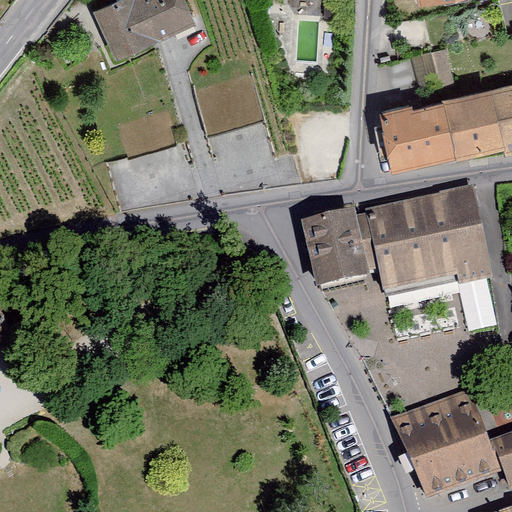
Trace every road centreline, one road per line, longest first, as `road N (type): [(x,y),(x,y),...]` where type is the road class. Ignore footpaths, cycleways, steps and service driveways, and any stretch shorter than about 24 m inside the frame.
road 1 (residential): [(264,210),(329,339),(397,511)]
road 2 (residential): [(264,210),(0,255)]
road 3 (residential): [(370,0),(357,192)]
road 4 (residential): [(357,192),(511,168)]
